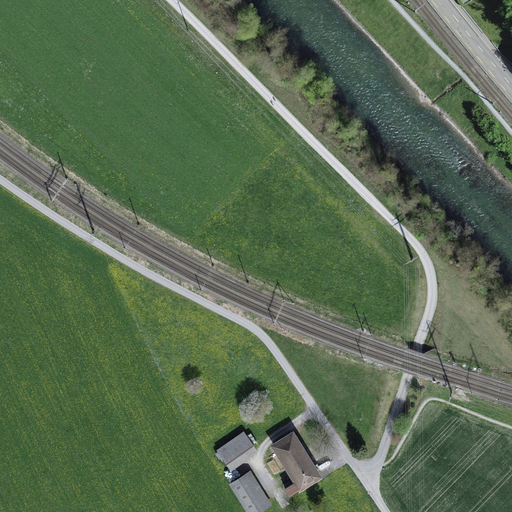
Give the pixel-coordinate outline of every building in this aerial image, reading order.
[(243,434),(227,445),(235,457),(252,446),(243,434)] [(293,434),(274,446),(293,476),(312,464),(293,434)] [(227,463),(235,457),(227,445),(218,451),(227,463)] [(235,457),(227,463),(230,467),(254,450),(252,446),(235,457)] [(283,485),(290,495),(320,477),(312,464),(293,476),(294,478),(283,485)] [(259,511),(267,507),(246,474),(231,484),(248,511),(259,511)]
